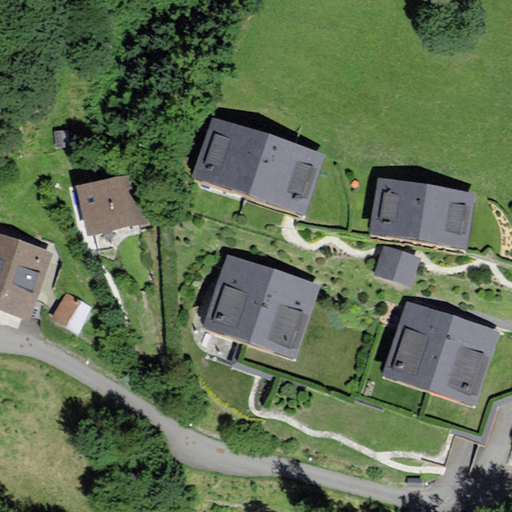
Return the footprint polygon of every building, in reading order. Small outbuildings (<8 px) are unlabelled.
[(322,157),(219,122),(200,178),(303,213),(322,157)] [(144,220),(135,175),(79,186),(87,231),(144,220)] [(464,246),(472,196),(382,182),(374,232),(464,246)] [(51,255),(0,236),(0,307),(28,318),(51,255)] [(418,260),(387,250),(380,272),(411,282),(418,260)] [(317,287),(231,257),(207,324),(293,354),(317,287)] [(53,316),(78,327),(90,301),(65,290),(53,316)] [(496,334),(410,304),(385,375),(472,404),(496,334)]
